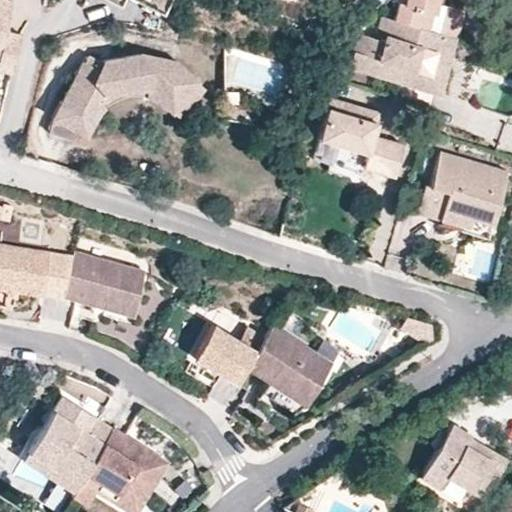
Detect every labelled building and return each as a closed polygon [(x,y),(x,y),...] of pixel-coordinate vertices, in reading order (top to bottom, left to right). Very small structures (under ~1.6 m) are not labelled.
[(10,1),(5,0),(0,0),(0,70),(8,72),(18,34),(2,30),(10,1)] [(109,0),(117,4),(119,0),(147,0),(164,8),(168,0),(109,0)] [(456,4),(438,0),(399,0),(394,21),(448,36),(456,4)] [(346,67),(395,79),(399,63),(425,69),(429,47),(444,52),(448,36),(394,21),(376,15),(370,36),(355,33),(346,67)] [(429,47),(425,69),(399,63),(395,79),(434,90),(444,52),(429,47)] [(194,78),(172,58),(136,49),(99,55),(92,66),(77,59),(48,114),(74,128),(80,131),(89,115),(97,103),(89,94),(98,89),(100,91),(119,85),(131,84),(142,85),(142,93),(155,98),(167,108),(194,78)] [(175,116),(201,85),(194,78),(167,108),(175,116)] [(105,97),(124,90),(142,93),(142,85),(131,84),(119,85),(100,91),(98,89),(89,94),(97,103),(105,97)] [(393,175),(402,144),(370,134),(377,111),(330,98),(312,158),(361,173),(363,166),(393,175)] [(69,137),(74,128),(48,114),(47,116),(43,128),(69,137)] [(491,223),(506,171),(438,152),(429,185),(424,184),(422,191),(416,211),(438,218),(441,209),(470,217),(491,223)] [(416,211),(422,191),(407,186),(401,207),(416,211)] [(0,205),(0,217),(8,219),(10,204),(1,202),(1,205),(0,205)] [(468,226),(470,217),(441,209),(438,218),(468,226)] [(62,295),(72,255),(0,243),(0,287),(7,289),(16,290),(61,297),(62,295)] [(138,295),(145,272),(73,252),(72,255),(62,295),(92,304),(95,296),(124,304),(138,295)] [(124,304),(95,296),(92,304),(133,315),(138,295),(124,304)] [(431,338),(430,322),(407,315),(399,327),(424,343),(431,338)] [(304,407),(332,362),(272,323),(263,337),(254,351),(244,367),(304,407)] [(237,340),(212,324),(192,357),(234,382),(244,367),(254,351),(237,340)] [(254,351),(263,337),(246,326),(237,340),(254,351)] [(71,490),(111,426),(93,415),(89,423),(77,416),(82,408),(60,394),(26,450),(70,477),(65,486),(71,490)] [(495,477),(506,459),(487,448),(483,455),(465,444),(469,437),(470,434),(450,423),(445,431),(435,448),(418,476),(437,488),(445,476),(473,493),(486,471),(495,477)] [(130,511),(135,511),(167,460),(112,424),(111,426),(71,490),(68,494),(84,504),(99,481),(117,493),(112,501),(130,511)] [(435,448),(445,431),(440,428),(430,445),(435,448)] [(487,448),(469,437),(465,444),(483,455),(487,448)] [(315,511),(316,511),(297,502),(292,511),(315,511)]
